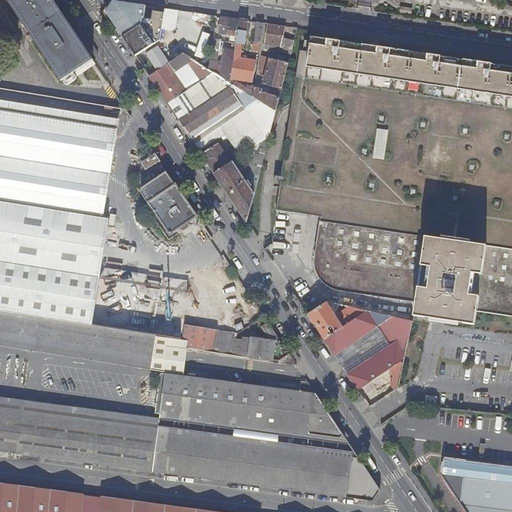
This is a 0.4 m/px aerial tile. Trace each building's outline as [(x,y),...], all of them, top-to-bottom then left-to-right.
[(54,0),(9,0),(62,79),(93,59),(54,0)] [(152,15),(153,8),(114,2),(107,13),(121,34),(138,24),(139,13),(152,15)] [(162,32),(165,9),(158,8),(153,8),(152,15),(152,19),(143,18),(142,24),(123,37),(136,56),(157,43),(159,42),(162,39),(161,39),(162,32)] [(210,70),(214,39),(218,17),(165,9),(162,32),(161,39),(162,39),(185,54),(210,70)] [(235,47),(239,20),(222,18),(220,34),(233,36),(232,46),(235,47)] [(245,45),(248,21),(239,20),(235,47),(235,51),(231,76),(231,79),(253,82),(256,60),(240,58),(242,45),(245,45)] [(255,42),(262,43),(265,24),(253,22),(252,30),(256,31),(255,42)] [(265,44),(281,47),(283,38),(286,27),(268,24),(265,44)] [(478,311),(511,316),(511,67),(311,37),(311,42),(309,53),(303,52),(300,51),(296,79),(282,172),(278,171),(277,176),(275,176),(273,187),(279,188),(276,210),(321,217),(320,224),(316,258),(316,263),(317,270),(318,274),(320,278),(325,285),(328,287),(330,288),(337,291),(416,303),(414,316),(476,325),(478,311)] [(280,52),(291,54),(295,40),(283,38),(281,47),(280,52)] [(136,56),(150,76),(185,54),(162,39),(159,42),(157,43),(136,56)] [(215,73),(217,74),(219,61),(216,61),(218,60),(219,52),(220,53),(222,40),(214,39),(210,70),(215,73)] [(254,50),(261,51),(262,43),(255,42),(254,50)] [(221,74),(231,76),(235,51),(225,50),(221,74)] [(158,90),(168,104),(200,83),(196,77),(185,85),(180,88),(171,74),(167,69),(172,66),(174,71),(175,72),(190,63),(202,81),(206,79),(215,73),(210,70),(185,54),(150,76),(158,90)] [(278,92),(281,93),(289,63),(263,56),(260,74),(266,76),(264,84),(278,88),(278,92)] [(172,111),(179,120),(233,84),(217,74),(215,73),(206,79),(202,81),(200,83),(168,104),(172,111)] [(209,165),(215,175),(232,163),(234,162),(253,150),(270,138),(276,112),(273,110),(254,98),(239,88),(234,85),(180,121),(190,135),(189,135),(203,138),(220,127),(228,138),(210,150),(202,155),(209,165)] [(239,88),(254,98),(255,87),(255,86),(248,85),(246,89),(243,88),(244,86),(241,85),(239,88)] [(273,110),(276,112),(280,99),(261,92),(262,89),(255,87),(254,98),(273,110)] [(0,100),(0,202),(103,219),(120,120),(0,100)] [(122,109),(107,106),(106,112),(121,115),(122,109)] [(203,138),(210,150),(228,138),(220,127),(203,138)] [(250,178),(259,181),(270,138),(253,150),(258,152),(257,156),(256,156),(250,178)] [(160,161),(155,152),(141,161),(147,169),(160,161)] [(230,197),(248,224),(256,190),(253,190),(250,187),(252,186),(249,181),(247,182),(234,162),(232,163),(215,175),(230,197)] [(194,218),(198,216),(168,172),(142,189),(141,192),(148,203),(149,203),(151,206),(152,206),(169,232),(169,233),(170,235),(173,233),(173,232),(194,218)] [(0,294),(94,309),(109,220),(103,219),(0,202),(0,294)] [(0,294),(0,311),(91,326),(94,309),(0,294)] [(328,302),(308,315),(325,339),(368,311),(353,307),(338,318),(336,315),(338,313),(337,311),(341,304),(328,302)] [(0,346),(167,372),(167,374),(179,375),(183,349),(182,349),(183,341),(182,340),(157,336),(91,326),(0,311),(0,346)] [(368,311),(325,339),(335,355),(377,327),(389,319),(402,339),(390,348),(364,365),(348,375),(359,390),(390,369),(403,361),(412,321),(368,311)] [(239,332),(185,324),(182,340),(183,341),(182,349),(183,349),(233,357),(234,355),(280,361),(290,354),(269,323),(268,324),(263,317),(258,321),(270,340),(244,337),(243,340),(238,339),(239,332)] [(389,319),(377,327),(390,348),(402,339),(389,319)] [(360,359),(345,370),(348,375),(364,365),(360,359)] [(397,379),(390,369),(359,390),(365,399),(384,386),(385,387),(397,379)] [(161,413),(167,374),(162,373),(156,413),(161,413)] [(301,392),(179,375),(167,374),(161,413),(340,439),(344,435),(317,394),(309,382),(302,382),(301,392)] [(426,395),(425,405),(435,406),(436,397),(426,395)] [(0,397),(0,453),(18,456),(18,453),(152,471),(158,432),(160,419),(0,397)] [(161,413),(160,419),(158,432),(352,458),(360,459),(344,435),(340,439),(161,413)] [(158,432),(152,471),(348,497),(352,458),(158,432)] [(374,500),(381,491),(360,459),(352,458),(348,497),(374,500)] [(511,466),(444,459),(442,475),(472,479),(511,483),(511,466)] [(472,479),(442,475),(442,477),(459,502),(470,500),(472,479)] [(465,511),(511,511),(511,483),(472,479),(470,500),(459,502),(465,511)] [(80,511),(83,496),(0,484),(0,511),(80,511)] [(101,511),(103,499),(83,496),(80,511),(101,511)] [(203,511),(103,499),(101,511),(203,511)]
